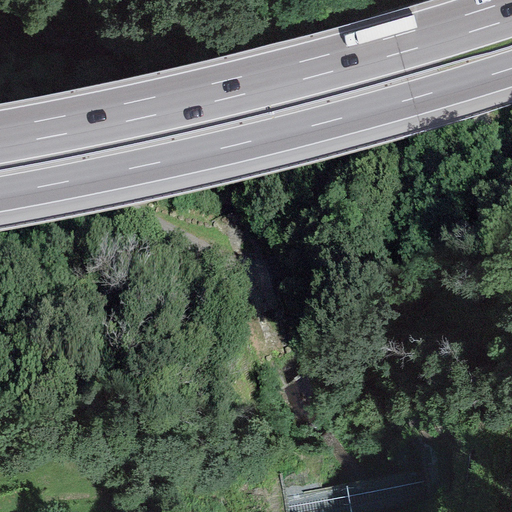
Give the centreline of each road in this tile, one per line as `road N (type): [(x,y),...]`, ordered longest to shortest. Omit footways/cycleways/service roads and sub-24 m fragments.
road 1 (unclassified): [(0,135),(223,265),(283,267),(318,239),(339,186),(360,0)]
road 2 (motorway): [(511,9),(261,81),(0,137)]
road 3 (motorway): [(0,193),(281,134),(511,68)]
